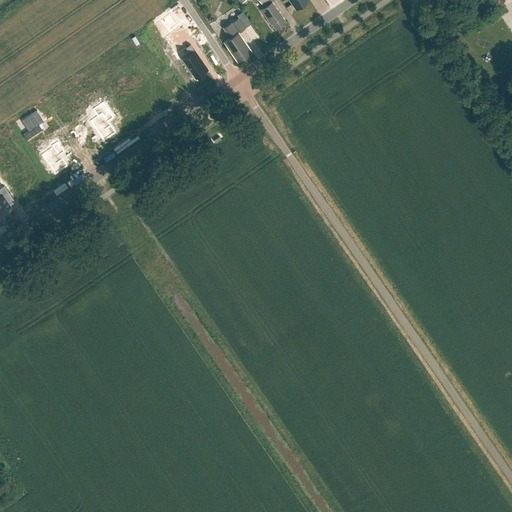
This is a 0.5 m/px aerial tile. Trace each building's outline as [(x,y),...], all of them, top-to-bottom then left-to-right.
[(272,23),(276,29),(286,22),(270,0),(259,0),(264,7),(261,9),(271,24),(272,23)] [(289,0),(296,9),(309,0),(289,0)] [(162,24),(157,27),(164,38),(179,28),(169,13),(159,20),(162,24)] [(224,41),(237,61),(252,52),(239,32),(245,27),(239,17),(223,28),(230,37),(224,41)] [(190,52),(182,58),(196,77),(208,69),(190,43),(186,46),(190,52)] [(164,73),(152,81),(164,98),(176,90),(164,73)] [(133,120),(145,111),(135,97),(135,96),(139,93),(139,94),(140,94),(133,84),(123,91),(126,96),(120,100),(133,120)] [(97,116),(90,121),(104,141),(115,133),(108,122),(113,118),(103,103),(93,109),(97,116)] [(53,147),(42,155),(55,174),(67,166),(59,155),(64,152),(57,142),(52,146),(53,147)] [(21,167),(10,174),(25,195),(37,187),(28,175),(34,171),(27,161),(20,165),(21,167)] [(0,212),(3,218),(14,210),(9,204),(6,199),(11,195),(4,186),(0,188),(0,212)]
